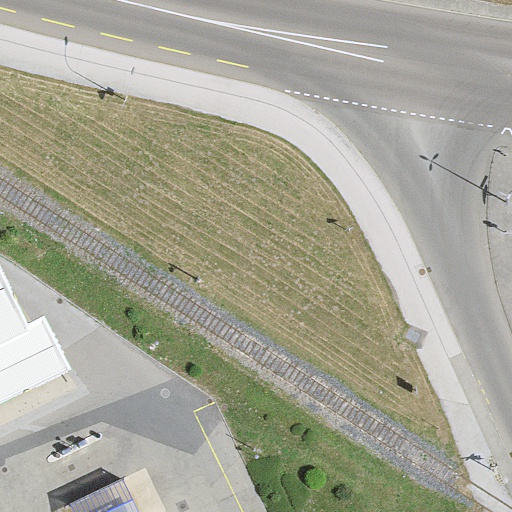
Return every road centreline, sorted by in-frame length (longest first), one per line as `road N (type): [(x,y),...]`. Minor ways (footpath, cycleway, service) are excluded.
road 1 (unknown): [(0,422),(140,361),(245,511)]
road 2 (secondary): [(429,63),(441,197),(490,348),(511,384)]
road 3 (primary): [(429,63),(114,0)]
